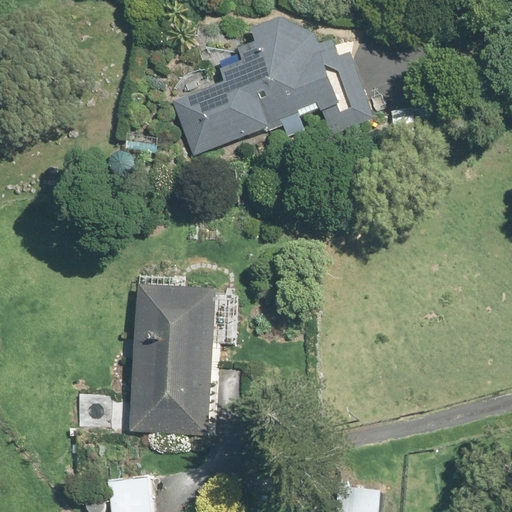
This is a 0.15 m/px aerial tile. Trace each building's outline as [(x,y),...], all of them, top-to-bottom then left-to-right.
[(220,82),(170,103),(192,157),(279,122),(285,137),(304,130),(297,112),(316,104),(328,135),(370,118),(338,38),(304,52),(288,15),(247,32),(251,42),(234,50),(238,61),(215,71),(220,82)] [(155,135),(124,133),(123,150),(154,151),(155,135)] [(142,288),(135,288),(128,432),(216,436),(218,410),(241,411),(243,371),(219,370),(220,343),(239,344),(241,290),(188,288),(188,279),(142,277),(142,288)] [(153,511),(149,476),(108,481),(111,511),(153,511)] [(334,488),(332,511),(375,511),(377,490),(334,488)]
